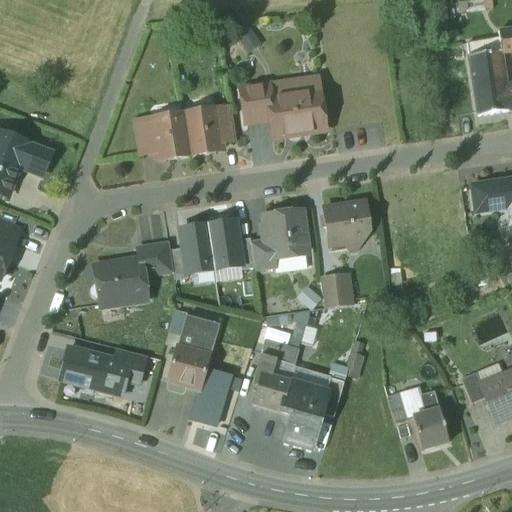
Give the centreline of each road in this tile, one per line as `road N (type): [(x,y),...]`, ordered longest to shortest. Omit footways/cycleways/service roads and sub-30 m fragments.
road 1 (residential): [(0,417),(68,244),(108,210),(511,147)]
road 2 (secondary): [(239,482),(85,429),(0,417)]
road 3 (track): [(151,0),(80,193),(94,219)]
road 4 (secondary): [(394,498),(319,499),(239,482)]
road 5 (secondary): [(511,467),(394,498)]
